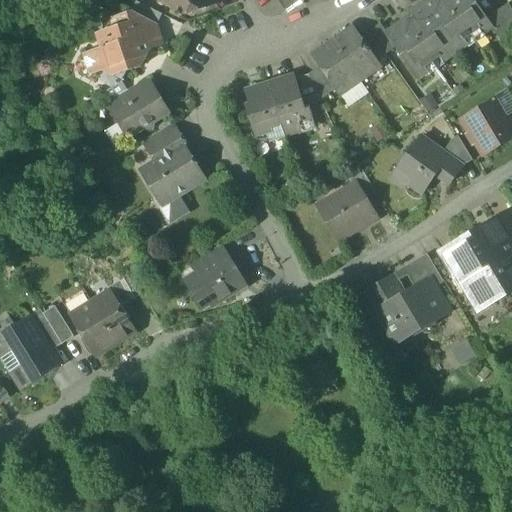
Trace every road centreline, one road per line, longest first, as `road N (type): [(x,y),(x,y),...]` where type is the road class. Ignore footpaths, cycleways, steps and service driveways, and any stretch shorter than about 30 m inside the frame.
road 1 (residential): [(299,299),(198,63),(294,32),(349,0)]
road 2 (residential): [(0,439),(142,356),(299,299)]
road 3 (residential): [(299,299),(511,176)]
